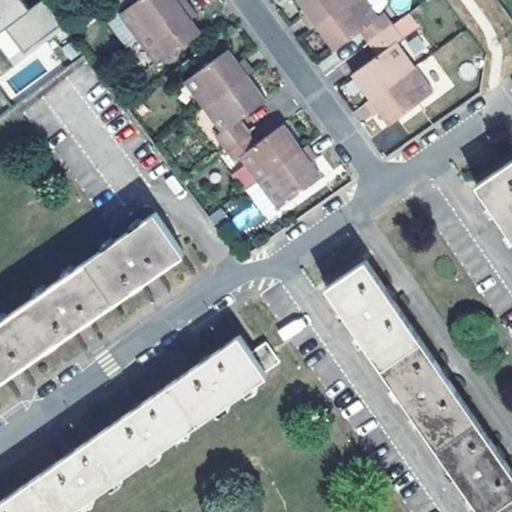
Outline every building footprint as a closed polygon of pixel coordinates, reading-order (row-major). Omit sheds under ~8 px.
[(0,0),(0,28),(19,54),(57,25),(38,0),(37,0),(25,9),(18,0),(0,0)] [(144,0),(119,18),(138,43),(189,6),(184,0),(144,0)] [(297,0),(318,28),(356,0),(297,0)] [(358,35),(368,47),(391,31),(381,17),(378,20),(362,0),(356,0),(318,28),(334,52),(358,35)] [(189,6),(138,43),(156,67),(200,36),(191,24),(198,19),(189,6)] [(352,76),(370,101),(413,70),(395,45),(398,42),(391,31),(368,47),(376,59),(352,76)] [(201,111),(246,78),(252,73),(243,61),(236,65),(227,53),(183,85),(201,111)] [(432,96),(413,70),(370,101),(365,105),(373,117),(379,114),(389,127),(432,96)] [(223,152),(246,135),(237,122),(264,102),(246,78),(201,111),(218,134),(213,139),(223,152)] [(256,185),(301,152),(282,126),(254,146),(246,135),(223,152),(231,164),(236,160),(256,185)] [(301,152),(256,185),(274,210),(320,177),(310,163),(315,160),(306,148),(301,152)] [(511,161),(474,187),(511,243),(511,161)] [(263,218),(274,210),(256,185),(245,193),(263,218)] [(205,222),(214,234),(225,226),(216,214),(205,222)] [(151,219),(0,323),(0,380),(76,327),(159,270),(177,257),(151,219)] [(363,264),(324,291),(475,511),(490,511),(511,497),(511,480),(493,453),(441,377),(379,287),(363,264)] [(285,342),(307,327),(300,316),(277,331),(285,342)] [(0,511),(70,511),(261,380),(258,376),(246,358),(234,341),(216,353),(165,389),(64,459),(0,503),(0,511)] [(246,358),(258,376),(272,366),(260,349),(246,358)]
